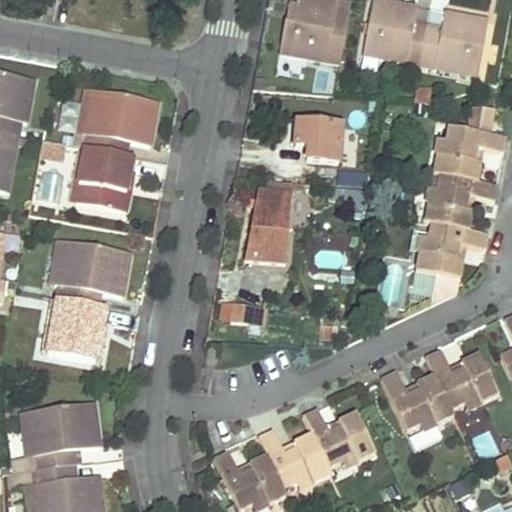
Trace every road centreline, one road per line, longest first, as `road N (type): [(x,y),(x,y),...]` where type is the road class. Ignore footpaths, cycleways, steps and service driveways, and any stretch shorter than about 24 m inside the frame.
road 1 (residential): [(151,427),(353,370),(511,282)]
road 2 (residential): [(221,72),(151,427)]
road 3 (residential): [(221,72),(0,29)]
